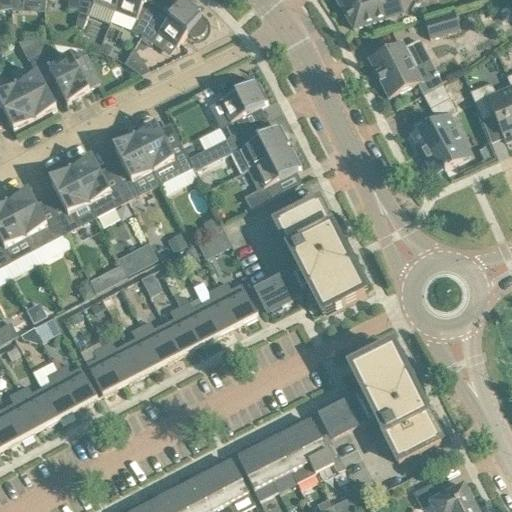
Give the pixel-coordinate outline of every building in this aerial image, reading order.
[(0,0),(0,13),(12,11),(11,0),(0,0)] [(11,0),(12,11),(23,11),(22,0),(42,0),(46,0),(45,0),(11,0)] [(45,0),(46,0),(69,1),(69,13),(80,13),(82,0),(45,0)] [(82,0),(80,13),(77,27),(84,30),(90,17),(94,6),(116,14),(121,0),(82,0)] [(121,0),(116,14),(137,23),(133,34),(143,38),(157,13),(155,16),(142,11),(146,0),(121,0)] [(341,0),(337,3),(354,32),(404,16),(398,0),(341,0)] [(167,25),(156,17),(158,13),(157,13),(143,38),(160,51),(167,42),(178,50),(188,37),(191,39),(192,40),(194,40),(195,40),(197,40),(198,40),(200,40),(202,38),(203,38),(204,37),(205,35),(206,34),(207,32),(207,31),(207,29),(207,28),(207,26),(206,24),(205,23),(205,22),(203,21),(199,18),(201,15),(186,2),(167,25)] [(426,23),(430,40),(460,32),(456,15),(426,23)] [(430,64),(420,44),(405,51),(402,46),(370,62),(390,102),(422,85),(415,71),(430,64)] [(106,47),(103,54),(111,57),(113,50),(106,47)] [(98,83),(89,65),(83,54),(72,60),(61,66),(54,52),(44,57),(51,71),(50,72),(62,94),(65,101),(69,107),(82,99),(81,98),(90,93),(101,87),(98,83)] [(125,66),(144,80),(153,69),(134,54),(125,66)] [(31,64),(38,78),(39,77),(39,78),(50,72),(51,71),(44,57),(31,64)] [(39,77),(38,78),(18,89),(33,118),(36,123),(57,112),(54,106),(50,99),(39,78),(39,77)] [(235,97),(221,104),(231,126),(221,131),(227,143),(249,132),(243,121),(269,107),(260,89),(257,90),(254,86),(253,84),(251,82),(249,81),(247,80),(244,80),(243,80),(241,81),(239,82),(236,84),(235,86),(234,87),(234,90),(234,93),(234,95),(235,97)] [(496,120),(506,145),(511,142),(511,91),(497,97),(492,86),(471,95),(483,125),(496,120)] [(0,106),(8,121),(15,135),(36,123),(33,118),(18,89),(0,97),(0,106)] [(445,173),(446,174),(449,173),(448,171),(470,159),(449,120),(458,115),(451,101),(431,112),(438,124),(413,138),(435,178),(445,173)] [(175,163),(157,128),(136,139),(161,188),(194,171),(189,162),(187,157),(175,163)] [(224,160),(233,155),(244,176),(249,173),(254,171),(283,156),(289,153),(287,150),(291,148),(281,130),(255,144),(249,132),(227,143),(218,147),(224,160)] [(136,139),(114,150),(132,185),(121,190),(129,205),(161,188),(136,139)] [(254,171),(249,173),(259,194),(245,200),(251,213),(282,198),(276,186),(303,172),(294,154),(290,156),(289,153),(283,156),(254,171)] [(196,159),(189,162),(194,171),(196,174),(202,171),(196,159)] [(111,195),(93,161),(72,172),(97,221),(129,205),(121,190),(111,195)] [(72,172),(50,183),(68,218),(58,223),(66,238),(77,232),(97,221),(72,172)] [(48,229),(29,195),(8,206),(34,254),(66,238),(58,223),(48,229)] [(292,253),(297,262),(295,262),(301,274),(297,277),(305,292),(309,290),(323,318),(325,317),(323,312),(333,307),(336,311),(366,296),(365,294),(361,296),(355,286),(360,283),(333,232),(331,233),(327,224),(329,224),(325,216),(321,218),(315,208),(320,205),(319,204),(276,226),(290,254),(292,253)] [(8,206),(0,210),(0,241),(5,251),(0,254),(0,266),(3,271),(34,254),(8,206)] [(169,243),(176,255),(189,249),(182,236),(169,243)] [(211,241),(198,248),(203,258),(216,251),(211,241)] [(190,261),(201,255),(197,247),(186,252),(190,261)] [(112,287),(126,281),(119,265),(104,271),(112,287)] [(280,305),(282,309),(307,296),(305,292),(297,277),(296,275),(258,294),(269,316),(271,315),(269,310),(280,305)] [(153,278),(143,284),(146,291),(157,286),(153,278)] [(232,294),(228,286),(219,291),(239,331),(259,321),(242,289),(232,294)] [(209,296),(213,304),(204,308),(220,341),(239,331),(219,291),(209,296)] [(32,325),(47,321),(43,306),(28,310),(32,325)] [(194,314),(190,306),(180,311),(201,351),(220,341),(204,308),(194,314)] [(171,316),(175,323),(165,328),(182,361),(201,351),(180,311),(171,316)] [(11,323),(19,337),(32,330),(24,316),(11,323)] [(155,333),(151,325),(142,331),(162,371),(182,361),(165,328),(155,333)] [(132,335),(136,343),(126,348),(143,381),(162,371),(142,331),(132,335)] [(117,353),(113,345),(103,350),(124,391),(143,381),(126,348),(117,353)] [(103,350),(94,355),(98,363),(88,368),(104,401),(124,391),(103,350)] [(354,374),(352,375),(367,403),(362,405),(370,420),(374,418),(381,430),(382,429),(387,438),(385,439),(399,466),(442,444),(441,442),(437,445),(431,434),(435,432),(428,417),(426,418),(422,409),(423,408),(401,365),(397,367),(392,357),(396,355),(395,353),(365,368),(367,373),(356,378),(354,374)] [(71,377),(67,369),(58,374),(80,414),(99,403),(89,386),(82,371),(71,377)] [(48,379),(52,387),(43,392),(61,424),(80,414),(58,374),(48,379)] [(33,397),(29,390),(20,395),(41,434),(61,424),(43,392),(33,397)] [(10,400),(14,407),(5,413),(22,445),(41,434),(20,395),(10,400)] [(324,419),(323,420),(334,441),(371,422),(370,420),(362,405),(360,400),(335,413),(337,417),(327,423),(324,419)] [(0,415),(0,449),(3,455),(22,445),(5,413),(0,415)] [(321,420),(300,430),(294,434),(316,477),(334,467),(338,473),(338,474),(339,475),(341,475),(342,475),(347,472),(321,420)] [(294,434),(287,437),(276,443),(292,475),(297,486),(316,477),(294,434)] [(276,443),(264,449),(257,452),(274,485),(292,475),(276,443)] [(257,452),(251,455),(239,462),(255,494),(274,485),(257,452)] [(233,465),(220,471),(214,475),(231,507),(250,497),(233,465)] [(214,475),(208,478),(196,484),(210,511),(220,511),(231,507),(214,475)] [(210,511),(196,484),(184,490),(178,493),(187,511),(210,511)] [(414,496),(422,511),(432,507),(434,511),(470,511),(475,510),(471,502),(473,501),(469,491),(466,492),(465,489),(440,502),(432,487),(414,496)] [(187,511),(178,493),(172,497),(160,503),(164,511),(187,511)] [(332,509),(333,511),(345,511),(362,503),(358,495),(333,509),(332,509)] [(333,509),(330,502),(319,507),(321,511),(333,511),(332,509),(333,509)] [(164,511),(160,503),(148,509),(142,511),(164,511)]
